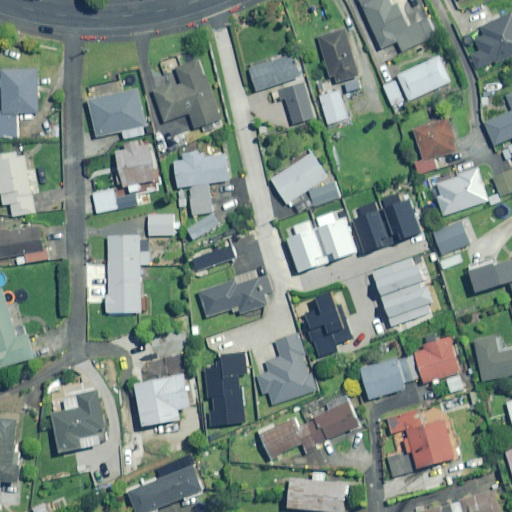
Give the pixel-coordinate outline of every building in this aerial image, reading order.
[(408,28),(395,0),(376,0),(363,6),(382,49),(397,42),(402,52),(434,38),(427,20),(408,28)] [(511,15),(481,27),(485,35),(476,38),(481,51),(472,55),(478,71),(511,56),(511,15)] [(359,76),(346,29),(318,37),(330,77),(335,76),(337,83),(359,76)] [(301,78),(294,55),(250,68),(257,91),(301,78)] [(451,82),(440,57),(398,76),(410,101),(451,82)] [(220,120),(200,58),(165,70),(168,78),(151,83),(164,122),(190,114),(195,129),(220,120)] [(39,114),(38,69),(2,70),(2,111),(0,110),(0,137),(19,137),(18,114),(39,114)] [(404,101),(395,81),(384,86),(392,106),(404,101)] [(314,119),(304,84),(284,89),(295,124),(314,119)] [(147,126),(138,89),(88,101),(97,137),(147,126)] [(348,119),(339,91),(320,97),(328,125),(348,119)] [(511,138),(511,94),(507,96),(511,107),(511,113),(486,124),(494,145),(511,138)] [(458,153),(449,120),(416,129),(425,161),(416,164),(419,174),(449,166),(446,156),(458,153)] [(141,190),(141,193),(159,189),(149,145),(116,152),(124,188),(128,187),(129,193),(141,190)] [(27,171),(24,152),(0,155),(0,183),(4,205),(12,204),(15,216),(38,213),(34,192),(39,192),(35,170),(27,171)] [(203,158),(203,153),(183,155),(184,161),(174,162),(177,188),(190,187),(193,215),(212,213),(209,184),(229,181),(226,155),(203,158)] [(329,177),(313,153),(272,180),(288,204),(329,177)] [(489,201),(478,170),(438,184),(442,196),(438,197),(444,217),(489,201)] [(511,192),(511,173),(511,171),(495,178),(502,196),(511,192)] [(416,176),(293,218),(307,257),(430,216),(416,176)] [(316,207),(340,196),(333,182),(309,193),(316,207)] [(93,194),(97,214),(152,203),(150,194),(137,197),(136,194),(129,196),(128,191),(114,193),(114,190),(93,194)] [(219,225),(213,214),(187,229),(194,240),(219,225)] [(174,236),(173,215),(148,215),(149,236),(174,236)] [(470,244),(461,222),(438,231),(447,253),(470,244)] [(45,251),(41,228),(14,232),(14,230),(0,232),(0,259),(18,257),(19,265),(49,261),(48,250),(45,251)] [(141,253),(141,236),(109,237),(109,295),(107,295),(107,313),(141,313),(141,265),(150,265),(150,253),(141,253)] [(431,239),(378,255),(395,310),(448,294),(431,239)] [(209,260),(195,260),(195,275),(209,275),(209,260)] [(511,261),(471,273),(477,293),(511,282),(511,261)] [(360,321),(337,266),(325,271),(332,288),(311,297),(327,335),(360,321)] [(267,273),(258,276),(256,269),(236,275),(238,279),(200,291),(208,316),(234,308),(237,317),(268,307),(265,299),(264,296),(273,293),(267,273)] [(16,329),(4,290),(0,290),(0,362),(2,369),(36,358),(26,326),(16,329)] [(306,356),(300,335),(277,341),(282,358),(268,362),(271,372),(260,376),(265,395),(272,394),(275,405),(318,393),(312,374),(309,376),(303,357),(306,356)] [(444,378),(461,373),(451,338),(425,346),(425,348),(415,351),(416,354),(423,378),(424,383),(444,378)] [(511,350),(499,354),(496,338),(476,343),(485,382),(511,376),(511,350)] [(248,376),(245,353),(222,356),(224,367),(207,370),(211,400),(215,399),(217,411),(211,412),(214,428),(246,423),(239,378),(248,376)] [(397,360),(404,383),(423,378),(416,354),(397,360)] [(404,383),(397,360),(360,370),(369,400),(406,390),(404,383)] [(191,408),(185,376),(135,386),(144,428),(181,420),(179,410),(191,408)] [(110,440),(100,391),(64,398),(67,412),(53,414),(61,454),(103,445),(102,442),(110,440)] [(359,427),(349,403),(312,420),(313,423),(300,429),(295,419),(259,436),(270,459),(304,444),(307,450),(359,427)] [(420,470),(456,459),(444,420),(424,426),(419,411),(405,415),(388,420),(392,434),(407,429),(409,438),(402,440),(405,450),(387,456),(394,478),(420,470)] [(0,420),(0,422),(0,487),(3,487),(3,482),(19,484),(22,455),(16,454),(18,421),(0,420)] [(206,493),(195,466),(128,493),(136,511),(158,511),(158,510),(186,499),(186,501),(206,493)] [(326,474),(315,473),(314,481),(291,479),(289,509),(324,511),(344,511),(346,497),(348,497),(349,484),(325,483),(326,474)] [(500,511),(494,490),(460,500),(441,506),(439,501),(414,509),(415,511),(500,511)] [(58,511),(69,507),(64,497),(51,503),(55,511),(58,511)]
